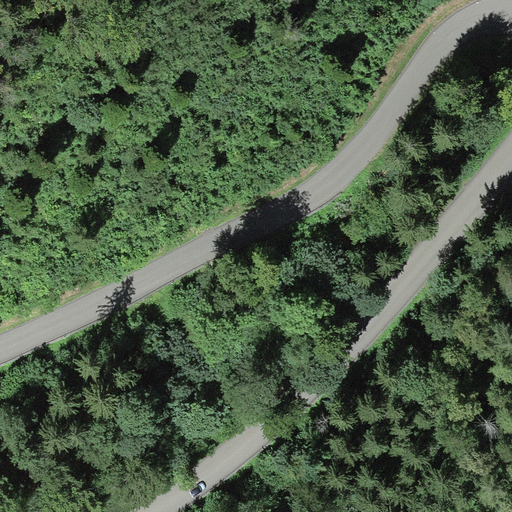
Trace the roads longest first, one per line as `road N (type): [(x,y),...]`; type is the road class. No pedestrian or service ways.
road 1 (tertiary): [(511,8),(457,27),(388,119),(316,189),(0,348)]
road 2 (tertiary): [(148,511),(232,456),(325,373),(511,157)]
